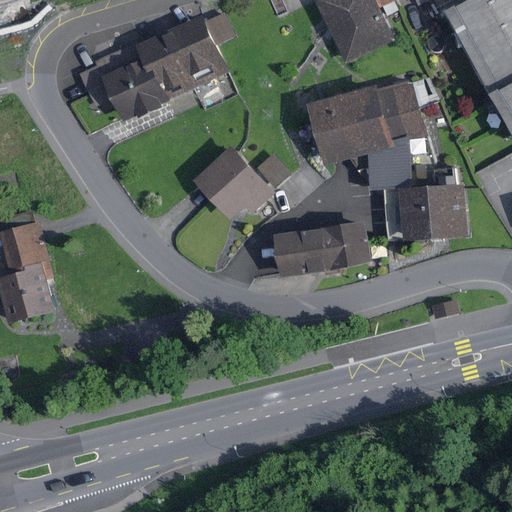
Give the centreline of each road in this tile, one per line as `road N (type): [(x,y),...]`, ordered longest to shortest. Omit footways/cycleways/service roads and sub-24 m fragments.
road 1 (residential): [(169,0),(63,36),(46,56),(43,82),(59,118),(129,214),(179,264),(246,301),(305,310),(472,263),(511,265)]
road 2 (primary): [(511,347),(0,483)]
